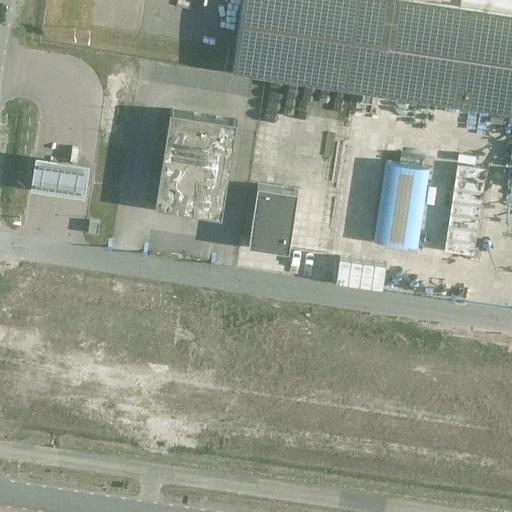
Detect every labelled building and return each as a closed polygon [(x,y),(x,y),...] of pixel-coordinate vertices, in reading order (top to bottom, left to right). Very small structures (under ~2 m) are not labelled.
[(511,0),(243,0),(234,68),(234,69),(234,70),(236,70),(266,74),(355,88),(511,110),(511,0)] [(237,120),(170,110),(155,206),(222,216),(237,120)] [(89,164),(36,156),(31,187),(84,195),(89,164)] [(417,246),(429,167),(386,160),(374,240),(417,246)] [(474,254),(486,167),(457,163),(445,250),(474,254)] [(295,192),(256,186),(247,245),(286,251),(295,192)] [(100,222),(90,220),(88,231),(98,233),(100,222)]
